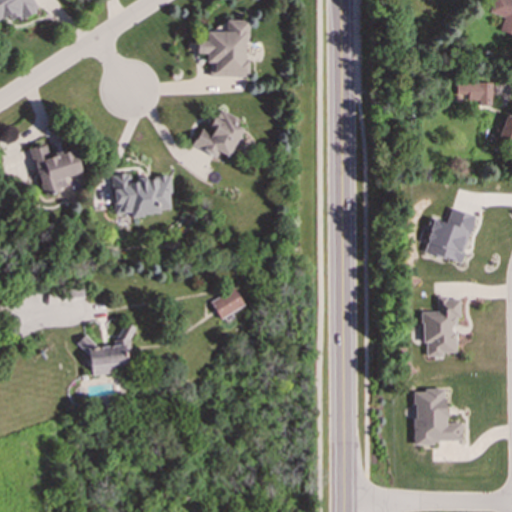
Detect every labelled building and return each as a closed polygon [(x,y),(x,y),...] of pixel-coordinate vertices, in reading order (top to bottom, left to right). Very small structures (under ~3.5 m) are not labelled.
[(0,0),(0,17),(5,14),(10,23),(36,9),(30,0),(0,0)] [(499,31),(511,34),(511,0),(492,0),(489,13),(503,16),(499,31)] [(205,31),(205,40),(195,40),(195,54),(206,54),(207,78),(246,78),(245,20),(224,20),(225,31),(205,31)] [(491,81),(455,80),(455,94),(467,95),(467,100),(479,101),(478,108),(490,109),(491,81)] [(228,157),(242,120),(215,109),(207,130),(199,127),(191,147),(214,156),(215,152),(228,157)] [(511,116),(506,114),(497,137),(511,142),(511,116)] [(28,149),(42,195),(65,188),(63,181),(81,175),(73,149),(46,157),(43,145),(28,149)] [(110,174),(112,214),(129,212),(129,215),(170,212),(168,177),(129,180),(128,173),(110,174)] [(460,262),(473,214),(449,208),(446,219),(428,215),(423,232),(421,232),(419,240),(426,242),(423,252),(460,262)] [(241,306),(233,288),(208,299),(216,318),(241,306)] [(455,354),(454,318),(459,318),(459,297),(435,298),(435,311),(422,311),(422,354),(455,354)] [(87,376),(110,373),(109,366),(125,364),(122,336),(129,335),(127,323),(118,324),(120,337),(111,338),(112,345),(90,348),(89,337),(82,338),(87,376)] [(412,442),(460,442),(460,421),(444,422),(444,389),(412,390),(412,442)]
